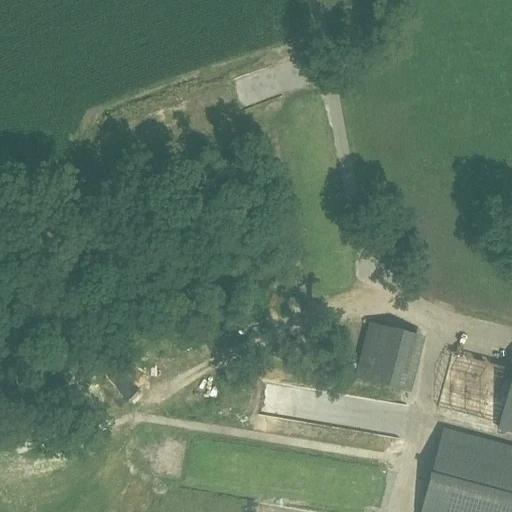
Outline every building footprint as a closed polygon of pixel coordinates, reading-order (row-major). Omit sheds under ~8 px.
[(378,319),(364,367),(396,376),(394,382),(417,389),(433,335),(378,319)] [(444,408),(500,423),(509,392),(452,377),(444,408)] [(511,511),(511,452),(442,434),(426,496),(488,511),(511,511)] [(488,511),(426,496),(421,511),(488,511)] [(294,511),(224,502),(224,503),(187,497),(184,511),(294,511)]
